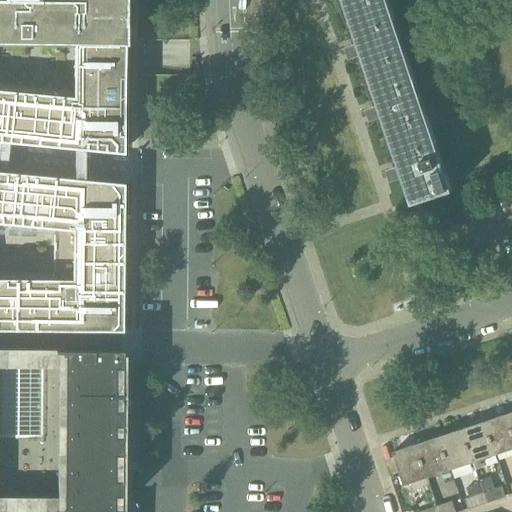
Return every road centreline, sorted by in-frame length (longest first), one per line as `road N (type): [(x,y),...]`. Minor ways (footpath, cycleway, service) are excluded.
road 1 (residential): [(326,365),(235,93),(232,0)]
road 2 (residential): [(511,303),(326,365)]
road 3 (residential): [(374,511),(326,365)]
